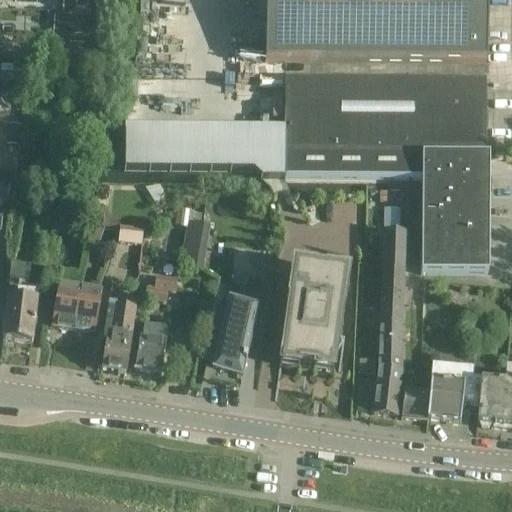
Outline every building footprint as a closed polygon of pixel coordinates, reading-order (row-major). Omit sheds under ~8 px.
[(73,0),(73,14),(95,15),(97,15),(97,13),(97,0),(73,0)] [(484,0),(264,0),(264,65),(484,67),(484,0)] [(52,17),(52,34),(91,35),(92,18),(52,17)] [(69,45),(69,56),(84,57),(85,46),(69,45)] [(0,75),(0,98),(19,100),(20,76),(0,75)] [(284,133),(284,171),(284,181),(420,182),(420,277),(487,278),(488,159),(488,152),(484,152),(484,150),(484,133),(487,133),(487,124),(484,124),(484,114),(484,84),(285,81),(285,99),(284,118),(284,133)] [(20,128),(0,126),(0,135),(12,137),(12,134),(19,135),(20,128)] [(77,169),(62,168),(62,178),(77,179),(77,169)] [(159,189),(144,191),(156,210),(163,196),(159,189)] [(400,206),(400,194),(378,194),(378,206),(400,206)] [(190,215),(181,214),(179,225),(186,226),(188,227),(189,222),(202,224),(203,219),(190,216),(190,215)] [(104,218),(104,228),(118,229),(119,219),(104,218)] [(203,231),(187,228),(181,265),(196,273),(203,231)] [(95,231),(90,244),(98,246),(104,231),(95,231)] [(121,234),(118,248),(139,251),(141,236),(121,234)] [(382,275),(401,276),(402,239),(384,239),(382,275)] [(29,272),(10,269),(9,285),(27,288),(29,272)] [(291,269),(277,364),(330,372),(344,277),(291,269)] [(96,270),(91,282),(99,286),(104,274),(96,270)] [(382,275),(381,300),(401,300),(402,297),(401,281),(401,276),(382,275)] [(259,284),(234,278),(211,373),(241,380),(257,313),(259,284)] [(176,283),(156,280),(154,292),(146,291),(145,304),(165,306),(166,295),(174,295),(176,283)] [(52,331),(72,334),(79,294),(59,290),(60,284),(54,283),(52,295),(58,296),(52,331)] [(365,290),(364,301),(376,302),(377,291),(365,290)] [(37,296),(17,293),(15,308),(6,307),(2,345),(31,349),(37,296)] [(100,297),(79,294),(72,334),(93,338),(100,297)] [(400,330),(401,300),(381,300),(379,333),(400,333),(400,330)] [(361,302),(361,310),(374,311),(375,302),(361,302)] [(135,309),(122,307),(121,313),(114,311),(110,340),(107,339),(102,374),(125,377),(130,343),(134,315),(135,309)] [(165,334),(144,331),(142,344),(139,343),(134,373),(160,377),(163,363),(166,364),(169,343),(164,342),(165,334)] [(378,368),(400,369),(400,367),(400,333),(379,333),(378,368)] [(370,344),(360,344),(359,356),(369,357),(370,344)] [(400,369),(378,368),(377,374),(373,417),(395,419),(400,369)] [(472,377),(429,374),(429,375),(428,386),(418,385),(417,396),(403,395),(401,421),(459,426),(461,411),(477,413),(476,428),(511,430),(511,379),(507,379),(506,390),(471,387),(472,377)] [(419,375),(418,385),(428,386),(429,375),(419,375)]
